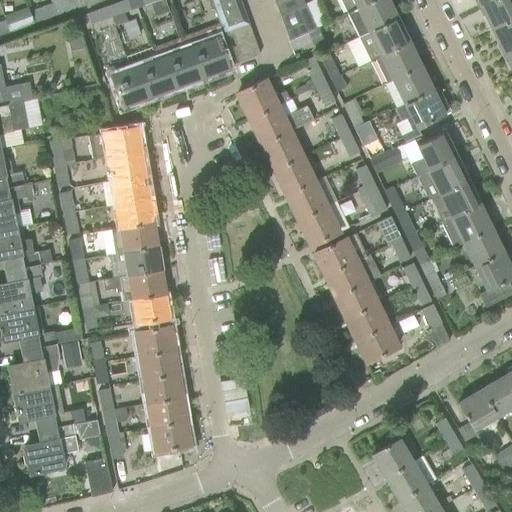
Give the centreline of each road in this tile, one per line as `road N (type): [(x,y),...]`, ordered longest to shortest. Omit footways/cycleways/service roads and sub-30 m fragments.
road 1 (residential): [(226,477),(186,231),(195,176),(190,114)]
road 2 (residential): [(249,467),(511,323)]
road 3 (residential): [(511,172),(428,0)]
road 4 (residential): [(101,511),(226,477)]
